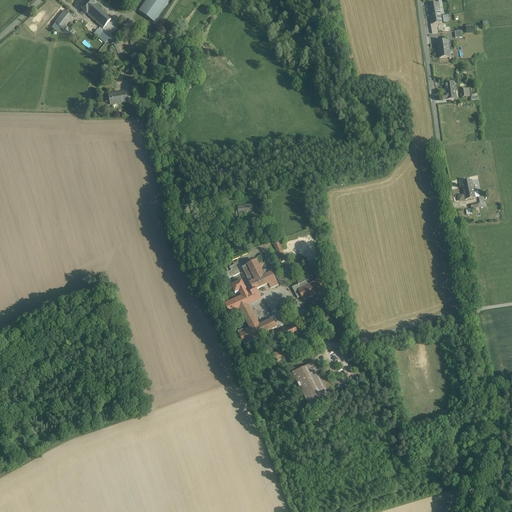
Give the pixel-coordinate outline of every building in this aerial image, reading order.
[(89,0),(88,0),(80,10),(86,15),(95,5),(89,0)] [(164,0),(147,0),(139,12),(154,22),(168,3),(164,0)] [(439,3),(428,5),(431,25),(437,24),(442,23),(439,3)] [(95,5),(86,15),(104,29),(112,19),(95,5)] [(72,18),(65,12),(54,23),(62,30),(72,18)] [(85,18),(83,19),(93,29),(94,27),(85,18)] [(109,41),(98,31),(94,35),(106,44),(109,41)] [(448,41),(439,43),(439,46),(438,47),(438,51),(448,50),(449,50),(448,41)] [(448,50),(438,51),(439,58),(450,57),(449,50),(448,50)] [(198,72),(199,72),(199,75),(203,76),(204,73),(206,74),(210,58),(202,57),(198,72)] [(454,82),(445,84),(446,95),(447,99),(456,98),(454,82)] [(469,88),(461,89),(462,97),(470,96),(469,88)] [(124,92),(109,96),(110,105),(126,102),(124,92)] [(472,180),(462,182),(464,195),(459,196),(458,197),(459,200),(460,201),(465,200),(475,198),(475,197),(473,188),(472,180)] [(254,214),(253,205),(235,206),(236,216),(254,214)] [(286,261),(279,243),(274,245),(281,263),(286,261)] [(262,272),(257,262),(248,266),(253,277),(262,272)] [(236,266),(230,269),(232,272),(227,275),(229,280),(240,275),(236,266)] [(253,277),(248,266),(242,269),(248,280),(253,277)] [(258,328),(247,307),(261,299),(257,291),(262,289),(264,293),(271,289),(271,290),(278,286),(272,273),(271,274),(270,271),(265,273),(267,276),(265,277),(262,272),(253,277),(256,282),(250,284),(250,285),(254,293),(249,295),(246,290),(242,282),(231,287),(235,296),(240,293),(242,299),(226,308),(230,317),(240,311),(251,331),(244,335),(244,333),(239,336),(245,348),(258,340),(258,339),(260,338),(261,342),(267,339),(265,335),(277,329),(273,321),(258,328)] [(320,279),(308,285),(305,277),(297,281),(298,284),(292,287),(298,298),(301,296),(303,300),(307,298),(308,298),(312,296),(316,294),(317,294),(317,293),(321,291),(321,292),(321,291),(325,289),(320,279)] [(291,329),(277,336),(281,344),(295,337),(291,329)] [(277,354),(274,356),(275,358),(269,361),(271,366),(286,359),(283,352),(277,354)] [(310,366),(292,374),(310,411),(328,402),(326,397),(329,396),(313,364),(310,366)]
